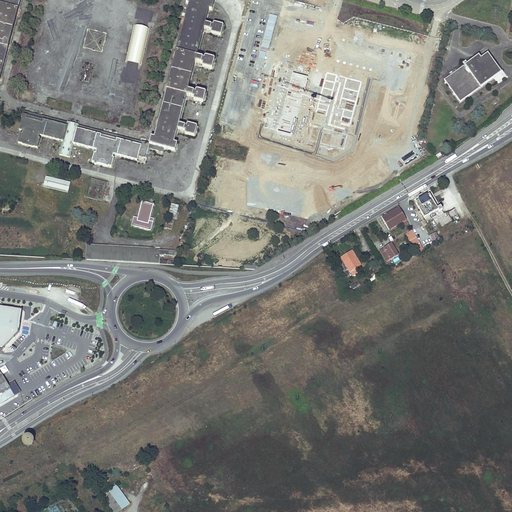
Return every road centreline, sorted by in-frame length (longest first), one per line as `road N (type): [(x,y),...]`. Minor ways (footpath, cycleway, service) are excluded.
road 1 (secondary): [(511,114),(280,270),(175,288)]
road 2 (secondary): [(180,323),(207,300),(284,275),(511,132)]
road 3 (secondary): [(0,444),(121,374),(151,346)]
road 4 (secondary): [(119,333),(109,365),(0,430)]
road 5 (secondary): [(140,275),(79,264),(0,268)]
road 6 (secondary): [(0,268),(96,276),(112,299)]
